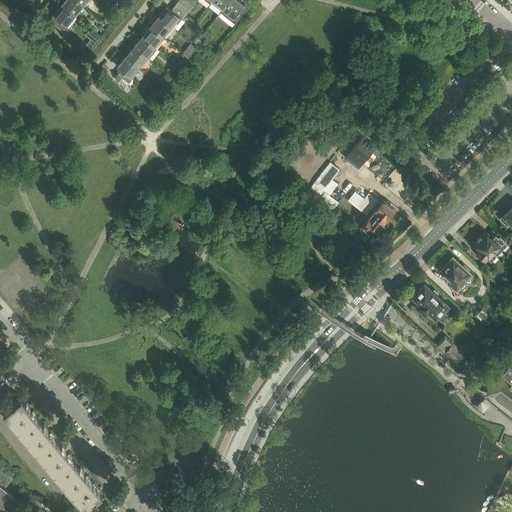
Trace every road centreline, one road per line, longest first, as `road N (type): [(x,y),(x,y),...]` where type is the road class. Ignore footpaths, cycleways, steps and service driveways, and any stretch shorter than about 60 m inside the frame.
road 1 (tertiary): [(227,511),(259,428),(300,368),(511,159)]
road 2 (residential): [(144,492),(33,362)]
